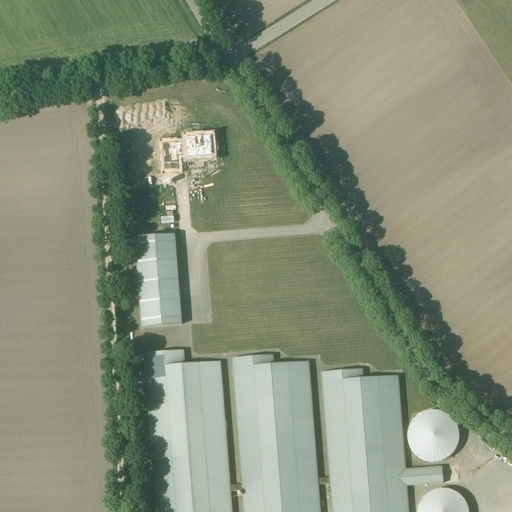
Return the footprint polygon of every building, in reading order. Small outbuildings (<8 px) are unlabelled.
[(150,116),(118,118),(119,139),(151,137),(150,116)] [(188,152),(213,151),(212,131),(203,132),(203,131),(196,131),(196,132),(187,132),(187,137),(177,138),(177,136),(163,137),(165,165),(178,164),(178,149),(188,149),(188,152)] [(174,236),(134,238),(140,328),(180,325),(174,236)] [(182,352),(142,354),(152,511),(230,511),(230,506),(228,506),(227,493),(239,492),(239,486),(227,487),(225,463),(227,462),(226,452),(225,452),(221,401),(222,400),(222,390),(220,390),(218,363),(183,366),(182,352)] [(306,364),(272,367),(271,357),(230,360),(239,486),(239,492),(240,511),(316,511),(315,487),(327,486),(327,480),(315,481),(306,364)] [(403,511),(401,489),(440,487),(439,470),(402,473),(396,379),(361,381),(360,372),(319,375),(327,480),(327,486),(328,511),(403,511)] [(417,463),(426,466),(436,467),(445,464),(452,459),(457,452),(460,443),(460,435),(457,426),(452,419),(445,414),(436,411),(427,412),(418,415),(411,421),(406,429),(404,439),(406,448),(410,456),(417,463)] [(453,494),(444,492),(435,493),(427,497),(421,504),(416,511),(468,511),(466,505),(460,499),(453,494)]
